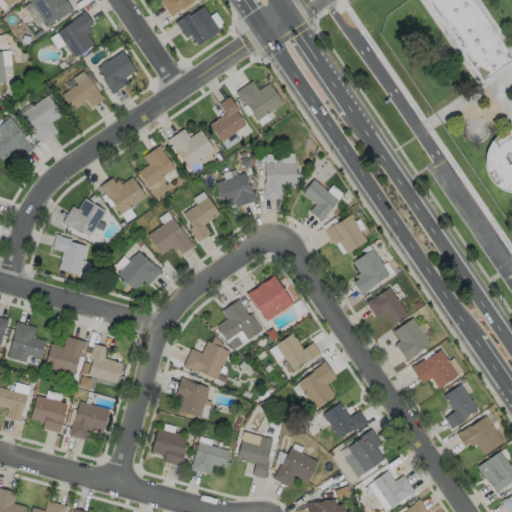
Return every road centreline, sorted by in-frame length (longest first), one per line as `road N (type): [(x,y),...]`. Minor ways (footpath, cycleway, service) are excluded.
road 1 (primary): [(261,31),(511,407)]
road 2 (residential): [(291,10),(69,167),(31,209),(9,290)]
road 3 (residential): [(465,511),(298,262),(269,236)]
road 4 (primary): [(511,336),(356,106)]
road 5 (residential): [(212,511),(0,452)]
road 6 (residential): [(163,330),(0,287)]
road 7 (residential): [(163,330),(118,485)]
road 8 (residential): [(269,236),(190,295),(163,330)]
